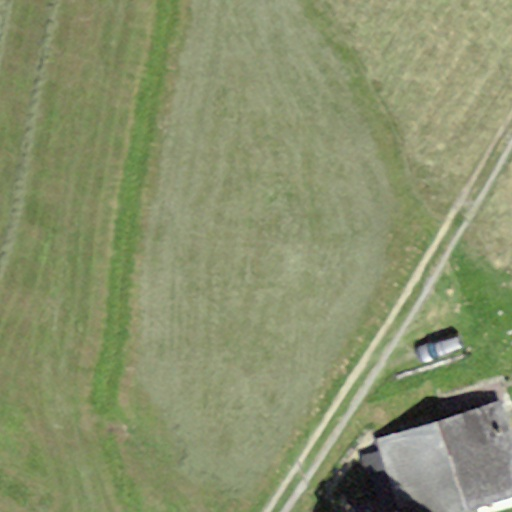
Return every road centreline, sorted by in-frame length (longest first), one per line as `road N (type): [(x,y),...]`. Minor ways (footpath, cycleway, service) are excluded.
road 1 (track): [(275,511),(446,245)]
road 2 (track): [(446,245),(511,133)]
